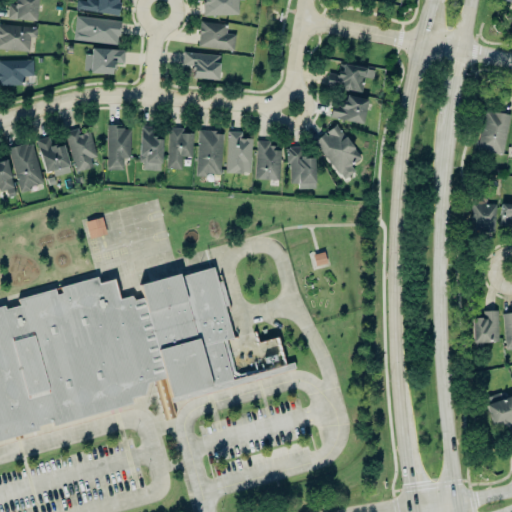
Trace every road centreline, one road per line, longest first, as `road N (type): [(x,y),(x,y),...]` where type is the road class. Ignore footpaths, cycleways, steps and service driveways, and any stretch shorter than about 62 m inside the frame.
road 1 (secondary): [(433,0),(401,167),(397,294),(406,427)]
road 2 (secondary): [(459,498),(445,406),(450,126)]
road 3 (residential): [(288,107),(87,95),(0,118)]
road 4 (residential): [(304,21),(511,60)]
